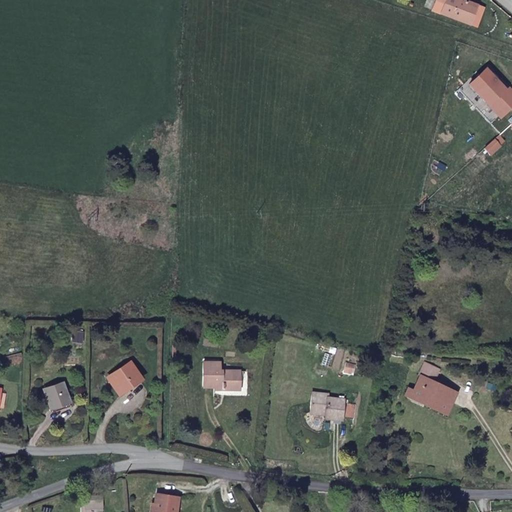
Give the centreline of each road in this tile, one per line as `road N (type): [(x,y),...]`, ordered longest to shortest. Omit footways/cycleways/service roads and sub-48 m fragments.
road 1 (residential): [(155,461),(249,487),(511,485)]
road 2 (residential): [(0,510),(95,473),(155,461)]
road 3 (residential): [(155,461),(132,449),(0,445)]
